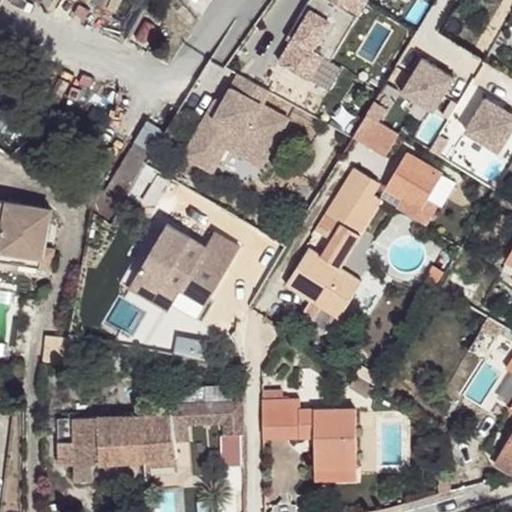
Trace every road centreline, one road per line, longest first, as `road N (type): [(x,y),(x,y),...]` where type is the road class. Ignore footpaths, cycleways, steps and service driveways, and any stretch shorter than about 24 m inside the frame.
road 1 (unknown): [(55,282),(32,354),(32,511)]
road 2 (unknown): [(254,511),(253,314)]
